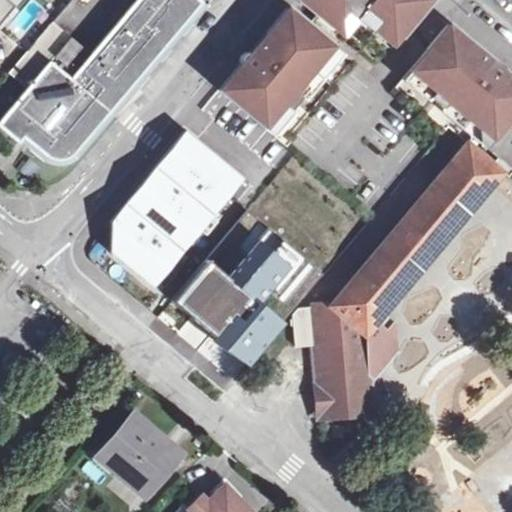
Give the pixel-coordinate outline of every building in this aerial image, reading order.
[(137,0),(91,56),(54,23),(12,74),(28,88),(0,121),(0,125),(20,142),(21,140),(24,136),(32,143),(29,147),(44,160),(54,165),(61,167),(71,164),(112,117),(108,114),(132,86),(142,74),(155,60),(165,48),(177,33),(187,22),(202,4),(196,0),(137,0)] [(343,39),(377,68),(401,39),(432,1),(431,0),(300,0),(317,14),(343,35),(341,37),(343,39)] [(287,148),(357,65),(344,54),(336,47),(309,24),(289,7),(267,33),(271,36),(254,54),(244,65),(242,63),(219,90),(287,148)] [(317,14),(309,24),(336,47),(343,39),(341,37),(343,35),(317,14)] [(193,26),(187,22),(177,33),(183,38),(193,26)] [(464,143),(505,176),(511,181),(511,78),(506,73),(494,64),(492,65),(473,50),(475,47),(449,25),(392,93),(442,134),(447,128),(464,143)] [(155,60),(160,64),(170,53),(165,48),(155,60)] [(242,57),(242,63),(244,65),(254,54),(253,53),(248,52),(244,53),(242,57)] [(498,62),(494,64),(506,73),(506,68),(503,65),(498,62)] [(132,86),(138,91),(148,79),(142,74),(132,86)] [(243,178),(186,131),(111,222),(111,253),(153,287),(243,178)] [(29,147),(32,143),(24,136),(21,140),(29,147)] [(436,178),(329,304),(354,327),(368,337),(377,327),(472,215),(505,176),(464,143),(436,178)] [(209,260),(174,301),(251,366),(287,324),(263,304),(302,258),(259,221),(219,268),(209,260)] [(345,231),(352,237),(361,227),(353,221),(345,231)] [(114,294),(123,287),(105,265),(97,272),(114,294)] [(354,327),(329,304),(296,308),(294,311),(292,313),(295,346),(314,344),(353,340),(352,329),(354,327)] [(357,381),(317,386),(319,402),(320,417),(374,411),(371,383),(389,362),(388,335),(377,327),(368,337),(354,327),(352,329),(353,340),(357,381)] [(314,344),(317,386),(357,381),(353,340),(314,344)] [(96,458),(145,498),(182,453),(133,415),(96,458)] [(93,459),(81,467),(93,487),(106,480),(93,459)] [(188,511),(249,511),(223,487),(211,499),(215,503),(210,508),(206,504),(200,497),(187,511),(188,511)] [(206,504),(210,508),(215,503),(211,499),(206,504)]
